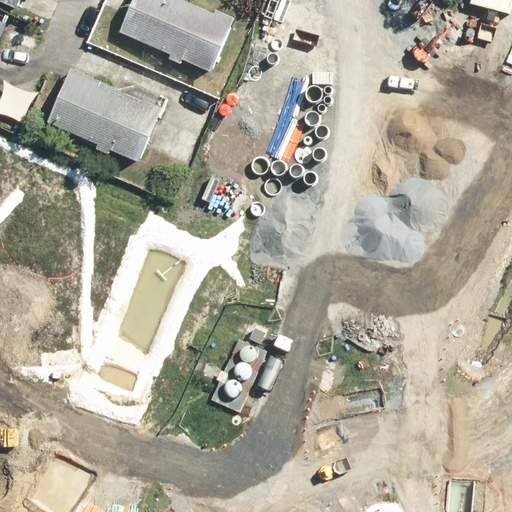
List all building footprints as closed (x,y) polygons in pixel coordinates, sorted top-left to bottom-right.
[(138,0),(124,32),(215,72),(239,17),(223,9),(221,14),(187,0),(138,0)] [(295,0),(292,7),(329,25),(326,31),(342,39),(346,32),(376,47),(398,0),(397,0),(295,0)] [(0,66),(19,24),(0,15),(0,66)] [(511,121),(511,39),(502,35),(474,105),(511,121)] [(168,108),(76,67),(54,122),(146,161),(168,108)] [(361,106),(295,78),(287,95),(279,92),(264,126),(337,158),(339,152),(362,162),(380,120),(359,111),(361,106)] [(511,135),(511,131),(473,115),(464,134),(505,152),(511,135)] [(307,262),(323,221),(299,211),(302,205),(237,178),(228,198),(221,195),(207,227),(281,258),(283,252),(307,262)] [(479,230),(429,208),(391,304),(441,324),(479,230)] [(158,251),(73,214),(63,233),(54,229),(39,264),(113,296),(121,278),(142,287),(158,251)] [(374,309),(391,265),(371,257),(355,301),(374,309)] [(151,378),(64,340),(43,390),(130,427),(151,378)] [(121,442),(81,427),(75,443),(115,459),(121,442)] [(104,511),(112,495),(28,458),(7,507),(17,511),(104,511)]
